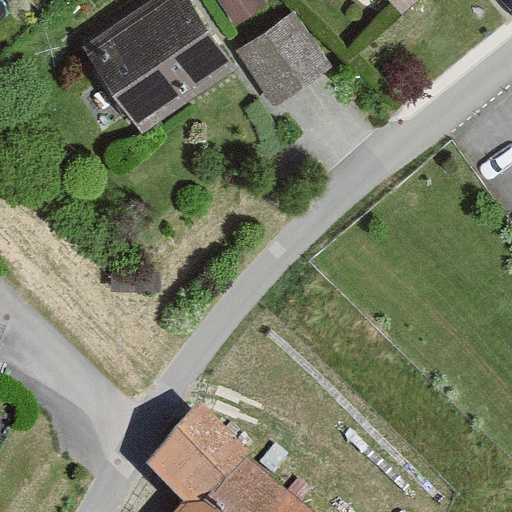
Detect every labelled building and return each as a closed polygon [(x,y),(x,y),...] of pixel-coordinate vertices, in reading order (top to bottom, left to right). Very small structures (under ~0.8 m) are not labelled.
[(182,0),(138,0),(76,46),(144,136),(234,70),(182,0)] [(264,0),(218,0),(245,39),(276,18),(264,0)] [(387,0),(396,10),(402,18),(422,0),(387,0)] [(296,12),(236,53),(274,108),(334,67),(296,12)] [(178,509),(175,511),(296,511),(182,424),(139,479),(178,509)]
